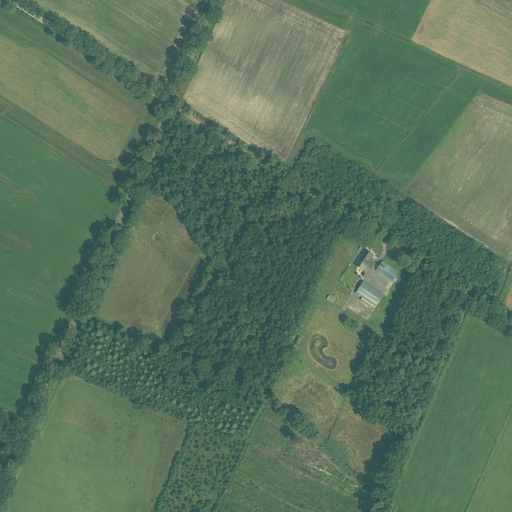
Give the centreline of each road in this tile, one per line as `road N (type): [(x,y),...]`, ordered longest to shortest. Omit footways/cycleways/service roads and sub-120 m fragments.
road 1 (unclassified): [(0,492),(171,106)]
road 2 (unclassified): [(511,325),(171,106)]
road 3 (track): [(171,106),(8,0)]
